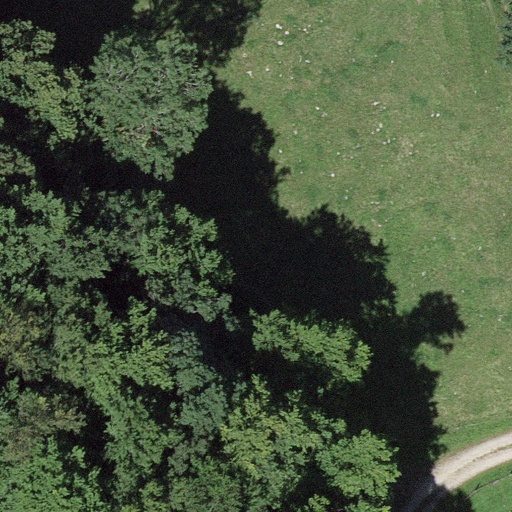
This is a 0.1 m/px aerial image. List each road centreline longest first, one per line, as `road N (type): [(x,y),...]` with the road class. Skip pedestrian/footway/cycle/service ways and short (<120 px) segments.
road 1 (track): [(0,23),(69,176),(327,450),(400,493)]
road 2 (track): [(511,453),(400,493),(395,511)]
